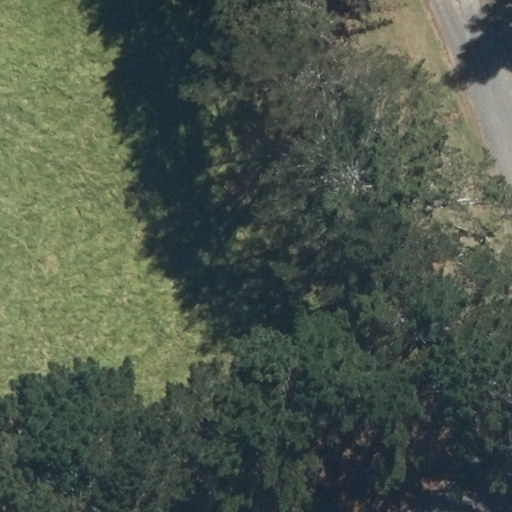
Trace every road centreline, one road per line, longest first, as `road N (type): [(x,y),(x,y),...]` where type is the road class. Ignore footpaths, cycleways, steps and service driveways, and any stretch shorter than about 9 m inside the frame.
road 1 (unknown): [(460,0),(511,170)]
road 2 (unknown): [(511,433),(500,450),(401,511)]
